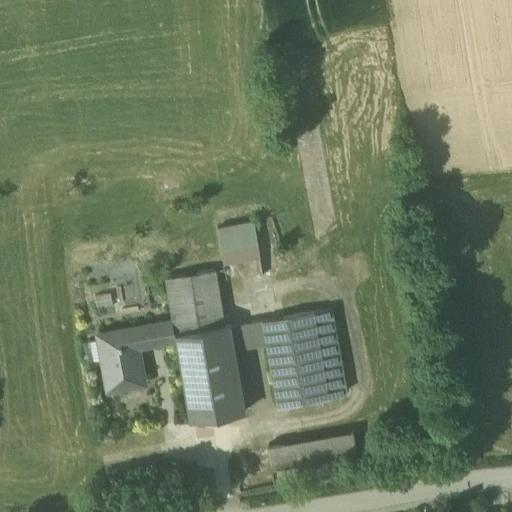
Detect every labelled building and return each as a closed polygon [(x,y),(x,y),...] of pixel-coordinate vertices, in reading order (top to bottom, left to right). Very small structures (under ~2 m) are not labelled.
[(256,222),(219,228),(224,263),(261,257),(256,222)] [(216,270),(167,278),(174,322),(175,322),(177,334),(226,326),(216,270)] [(331,308),(261,321),(265,343),(276,407),(346,395),(331,308)] [(261,321),(232,326),(236,348),(265,343),(261,321)] [(174,322),(99,335),(100,342),(109,391),(148,384),(142,351),(141,346),(178,340),(177,334),(175,322),(174,322)] [(226,326),(177,334),(178,340),(192,420),(247,411),(236,348),(232,326),(232,325),(226,326)] [(354,433),(283,445),(287,467),(358,455),(354,433)] [(283,445),(270,447),(273,469),(287,467),(283,445)]
